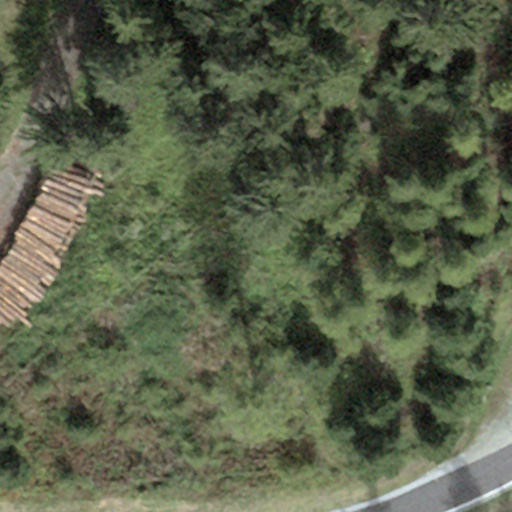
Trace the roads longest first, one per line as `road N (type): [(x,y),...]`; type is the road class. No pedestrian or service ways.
road 1 (track): [(0,226),(91,0)]
road 2 (unclassified): [(511,456),(372,511)]
